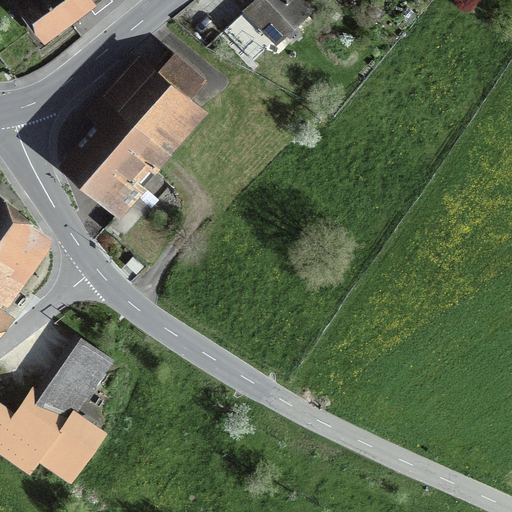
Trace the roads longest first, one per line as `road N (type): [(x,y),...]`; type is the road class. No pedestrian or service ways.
road 1 (tertiary): [(96,268),(133,306),(229,369),(511,510)]
road 2 (unclassified): [(169,0),(54,93),(12,109)]
road 3 (tertiary): [(12,109),(42,186),(96,268)]
road 4 (residential): [(96,268),(0,345)]
